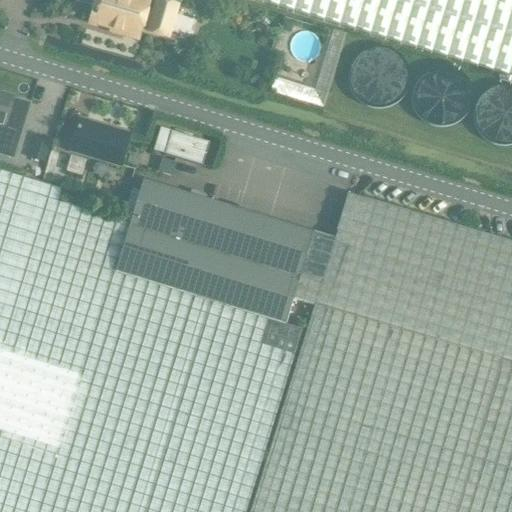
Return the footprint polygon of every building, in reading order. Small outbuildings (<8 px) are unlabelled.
[(146,14),(149,7),(128,0),(98,0),(92,23),(138,38),(142,27),(150,30),(148,33),(167,39),(177,9),(158,3),(154,17),(146,14)] [(511,0),(247,0),(511,78),(511,0)] [(0,92),(0,153),(14,157),(29,105),(13,100),(13,97),(0,92)] [(120,168),(129,137),(80,122),(71,153),(120,168)] [(20,157),(15,171),(35,177),(39,163),(20,157)] [(0,511),(245,511),(301,333),(286,328),(116,276),(135,213),(118,208),(114,220),(57,203),(61,191),(0,172),(0,511)] [(116,276),(286,328),(294,301),(316,235),(144,183),(135,213),(116,276)] [(314,308),(250,511),(511,511),(511,244),(349,196),(335,241),(316,235),(294,301),(314,308)]
